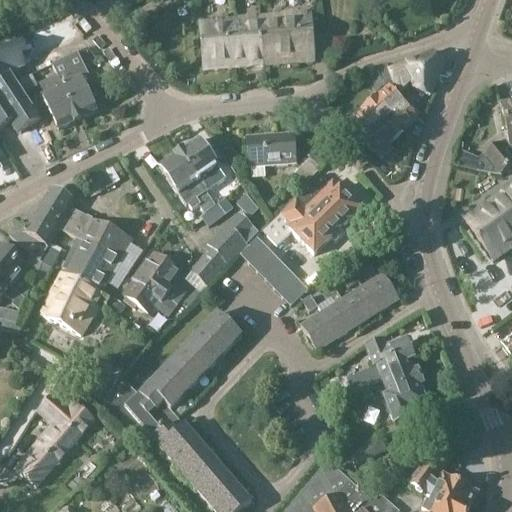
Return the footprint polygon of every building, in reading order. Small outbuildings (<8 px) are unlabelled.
[(273,18),(276,67),(312,64),(309,15),(273,18)] [(273,18),(237,21),(240,69),(276,67),(273,18)] [(202,72),(240,69),(237,21),(198,24),(202,72)] [(0,79),(9,74),(24,69),(13,39),(0,44),(0,79)] [(51,67),(56,79),(79,122),(96,114),(89,101),(98,97),(77,55),(51,67)] [(377,72),(378,72),(387,86),(390,88),(392,87),(394,89),(395,90),(399,95),(400,94),(401,95),(410,88),(411,89),(429,97),(443,67),(432,56),(389,73),(386,68),(377,72)] [(374,94),(387,86),(378,72),(365,80),(374,94)] [(0,79),(0,133),(11,126),(14,132),(18,130),(21,135),(39,122),(22,97),(14,85),(9,76),(8,75),(0,79)] [(31,77),(14,85),(22,97),(37,89),(31,77)] [(60,132),(79,122),(56,79),(40,87),(46,97),(43,98),(60,132)] [(350,127),(362,141),(408,104),(399,95),(395,90),(386,98),(378,104),(376,101),(362,113),(364,116),(350,127)] [(511,102),(505,105),(506,110),(499,111),(508,150),(502,154),(496,147),(483,158),(500,178),(511,168),(511,102)] [(401,132),(420,116),(408,104),(362,141),(373,155),(388,143),(390,145),(403,135),(401,132)] [(295,168),(293,138),(246,141),(248,171),(295,168)] [(199,143),(179,156),(207,195),(226,182),(199,143)] [(243,165),(235,153),(225,160),(233,172),(243,165)] [(188,209),(191,214),(198,209),(204,217),(215,208),(206,196),(207,195),(179,156),(158,171),(178,199),(185,210),(188,209)] [(303,189),(318,174),(316,172),(318,169),(310,161),(286,185),(297,195),(303,189)] [(101,195),(101,194),(119,184),(110,166),(80,181),(90,200),(101,195)] [(286,229),(297,241),(345,196),(339,190),(334,195),(318,179),(279,217),(288,227),(286,229)] [(228,188),(231,194),(241,187),(237,182),(228,188)] [(511,186),(462,221),(493,265),(511,251),(511,186)] [(25,238),(47,251),(47,250),(58,233),(71,212),(74,206),(58,196),(51,192),(45,203),(27,232),(25,238)] [(297,241),(314,258),(331,241),(335,245),(347,234),(343,230),(361,213),(345,196),(297,241)] [(246,197),(236,208),(249,221),(258,213),(246,197)] [(218,206),(203,218),(211,229),(227,217),(218,206)] [(61,272),(62,272),(62,274),(101,297),(109,282),(111,279),(122,261),(131,245),(109,233),(92,224),(92,223),(91,222),(92,222),(87,219),(86,220),(71,212),(58,233),(59,233),(76,242),(61,272)] [(250,229),(242,219),(230,229),(239,239),(250,229)] [(212,252),(190,275),(207,289),(226,267),(244,249),(227,229),(207,247),(212,252)] [(18,248),(31,258),(39,265),(47,251),(25,238),(27,232),(9,240),(18,248)] [(256,240),(239,258),(249,268),(267,251),(256,240)] [(2,249),(0,251),(0,281),(11,291),(28,270),(2,249)] [(39,265),(41,266),(51,272),(59,256),(47,250),(47,251),(39,265)] [(249,268),(257,277),(275,260),(267,251),(249,268)] [(155,257),(138,279),(177,308),(187,295),(176,286),(183,277),(179,275),(183,270),(168,260),(165,264),(155,257)] [(26,265),(37,274),(41,266),(39,265),(31,258),(26,265)] [(257,277),(266,286),(283,268),(275,260),(257,277)] [(36,279),(35,280),(42,283),(45,285),(51,272),(41,266),(37,274),(35,279),(36,279)] [(375,273),(371,267),(364,271),(368,278),(375,273)] [(266,286),(274,294),(292,277),(283,268),(266,286)] [(94,309),(101,297),(62,274),(59,279),(40,318),(60,328),(82,339),(97,311),(94,309)] [(274,294),(282,302),(300,285),(292,277),(274,294)] [(381,277),(362,289),(379,316),(399,303),(381,277)] [(343,285),(347,291),(354,286),(349,278),(343,285)] [(134,313),(139,308),(152,319),(156,313),(168,321),(177,308),(138,279),(124,298),(126,299),(123,304),(134,313)] [(37,294),(42,283),(35,280),(30,290),(37,294)] [(0,304),(11,291),(0,281),(0,304)] [(307,293),(300,285),(282,302),(290,310),(307,293)] [(342,302),(358,329),(379,316),(362,289),(342,302)] [(334,307),(321,315),(338,342),(358,329),(342,302),(341,302),(334,292),(327,297),(334,307)] [(27,303),(20,297),(11,307),(19,313),(27,303)] [(309,315),(317,310),(310,299),(302,304),(309,315)] [(118,319),(125,310),(112,300),(106,309),(118,319)] [(0,321),(21,327),(24,316),(0,310),(0,321)] [(338,342),(321,315),(299,329),(316,356),(338,342)] [(172,413),(242,339),(218,317),(140,397),(122,384),(99,403),(142,452),(153,443),(210,511),(245,511),(250,508),(172,413)] [(0,333),(2,334),(10,336),(11,336),(18,338),(21,327),(0,321),(0,333)] [(141,329),(134,324),(131,328),(137,333),(141,329)] [(511,336),(511,338),(500,348),(511,363),(511,336)] [(346,382),(352,398),(368,391),(368,389),(381,384),(381,383),(399,376),(396,369),(410,363),(414,362),(406,344),(392,349),(390,344),(386,345),(366,353),(373,369),(375,368),(376,370),(346,382)] [(399,376),(381,383),(381,384),(388,400),(384,401),(394,426),(419,416),(418,412),(427,408),(418,387),(422,386),(416,373),(414,374),(410,363),(396,369),(399,376)] [(82,392),(100,402),(101,401),(110,385),(113,378),(94,369),(91,376),(82,392)] [(35,372),(24,370),(22,382),(34,384),(35,372)] [(39,415),(54,428),(16,472),(37,490),(94,423),(74,406),(70,410),(55,397),(39,415)] [(380,441),(352,456),(358,468),(359,467),(363,476),(379,467),(375,459),(386,453),(380,441)] [(407,487),(431,501),(432,500),(446,508),(449,503),(462,511),(468,511),(476,499),(471,496),(471,494),(465,491),(463,492),(453,486),(453,484),(448,482),(447,483),(443,481),(442,482),(439,480),(448,468),(447,467),(453,458),(439,448),(432,458),(429,456),(407,487)] [(364,511),(371,504),(327,463),(287,511),(364,511)] [(371,504),(364,511),(395,511),(380,498),(372,505),(371,504)] [(462,511),(449,503),(446,508),(432,500),(431,501),(427,508),(426,507),(422,511),(462,511)]
